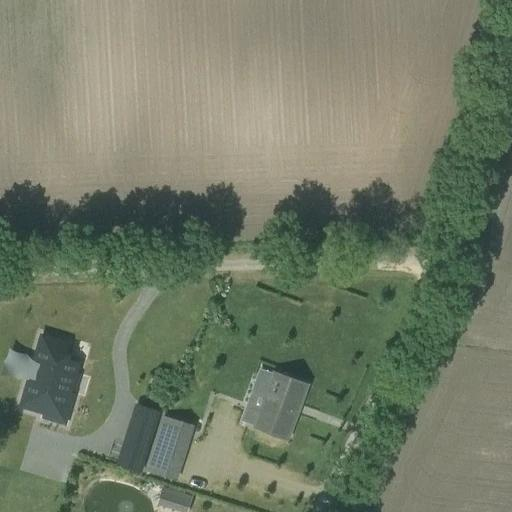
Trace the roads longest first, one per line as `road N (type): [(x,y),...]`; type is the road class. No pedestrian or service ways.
road 1 (track): [(445,256),(322,511)]
road 2 (unclassified): [(445,256),(511,58)]
